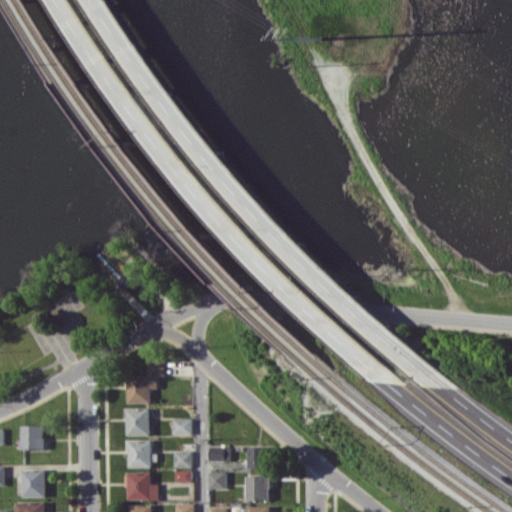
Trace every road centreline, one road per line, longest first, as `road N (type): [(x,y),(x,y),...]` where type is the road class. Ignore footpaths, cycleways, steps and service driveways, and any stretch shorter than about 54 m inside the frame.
road 1 (residential): [(511,324),(210,300),(0,409)]
road 2 (motorway): [(442,383),(334,287),(242,187),(106,0)]
road 3 (motorway): [(70,0),(222,210),(394,382)]
road 4 (track): [(289,14),(373,177),(476,321)]
road 5 (residential): [(375,511),(186,341),(147,329)]
road 6 (motorway): [(394,382),(511,473)]
road 7 (residential): [(88,364),(89,511)]
